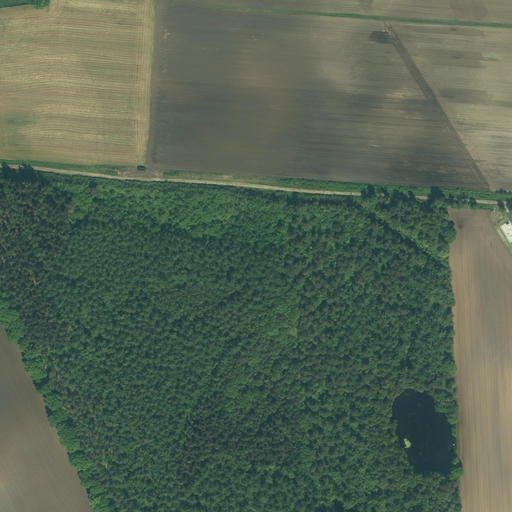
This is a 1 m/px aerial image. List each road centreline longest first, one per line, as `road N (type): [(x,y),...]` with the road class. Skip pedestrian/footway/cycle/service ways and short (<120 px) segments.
road 1 (track): [(309,511),(282,186),(0,164)]
road 2 (unclassified): [(511,201),(282,186)]
road 3 (track): [(0,317),(100,511)]
